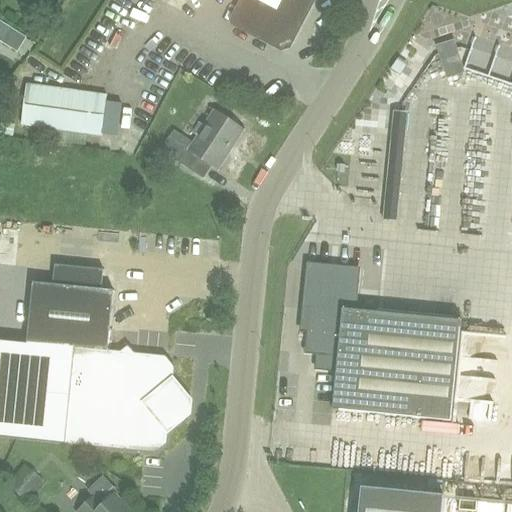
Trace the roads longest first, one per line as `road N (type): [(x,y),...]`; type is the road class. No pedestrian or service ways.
road 1 (unclassified): [(221,511),(232,481),(259,212),(369,31)]
road 2 (unknown): [(290,156),(319,219),(347,238),(391,250),(511,258)]
